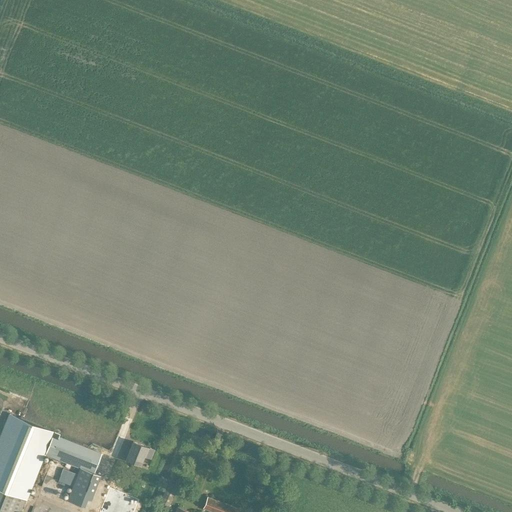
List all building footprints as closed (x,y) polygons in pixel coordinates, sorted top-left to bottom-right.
[(60,434),(10,414),(0,438),(0,511),(20,511),(26,499),(44,454),(52,436),(58,439),(59,437),(60,434)] [(58,439),(52,436),(44,454),(50,457),(51,456),(80,468),(73,485),(89,491),(86,499),(91,500),(101,475),(94,473),(101,453),(59,437),(58,439)] [(151,458),(155,450),(133,441),(126,459),(142,465),(145,456),(151,458)] [(169,481),(160,502),(162,502),(170,506),(178,488),(179,486),(169,481)] [(214,511),(239,511),(240,509),(208,497),(203,508),(214,511)] [(131,511),(107,503),(103,511),(131,511)]
